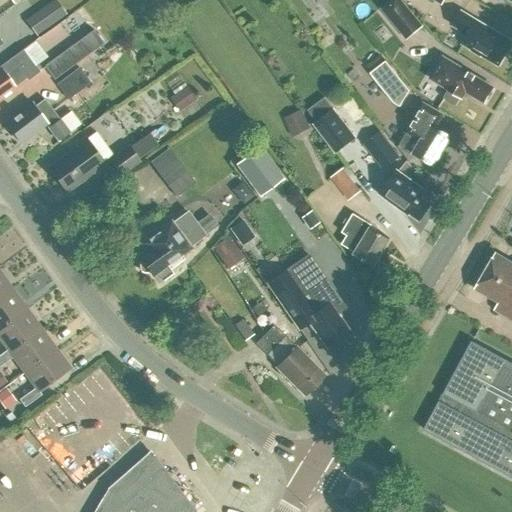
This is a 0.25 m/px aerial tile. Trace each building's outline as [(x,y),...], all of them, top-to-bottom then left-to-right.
[(36,35),(66,14),(55,0),(53,0),(25,20),(36,35)] [(390,0),(380,8),(406,41),(424,27),(402,0),(390,0)] [(75,42),(94,28),(80,9),(61,23),(75,42)] [(499,66),(511,44),(511,41),(462,12),(453,26),(468,35),(462,44),(472,50),(471,52),(480,57),(481,55),(499,66)] [(43,65),(52,77),(110,35),(102,25),(64,52),(63,51),(43,65)] [(0,67),(0,68),(2,71),(0,72),(0,97),(26,78),(28,81),(40,72),(23,50),(0,67)] [(493,95),(492,92),(494,89),(444,59),(431,80),(448,91),(444,98),(457,106),(461,98),(463,100),(467,94),(484,104),(486,101),(489,100),(493,95)] [(410,91),(386,61),(370,74),(394,104),(400,107),(410,91)] [(56,85),(68,100),(90,83),(79,68),(56,85)] [(179,112),(196,100),(187,86),(169,98),(179,112)] [(313,124),(336,154),(357,138),(334,108),(334,109),(325,97),(308,110),(317,121),(313,124)] [(69,132),(44,99),(34,107),(31,104),(6,123),(21,144),(46,124),(49,127),(48,127),(59,140),(69,132)] [(435,127),(442,114),(422,103),(405,133),(407,134),(399,149),(413,157),(414,155),(434,166),(451,136),(435,127)] [(293,138),(311,129),(302,110),(284,119),(293,138)] [(363,144),(383,171),(401,158),(381,131),(363,144)] [(66,192),(104,164),(85,137),(72,147),(73,149),(48,168),(66,192)] [(255,143),(233,159),(257,191),(279,175),(255,143)] [(128,145),(108,160),(120,176),(140,161),(128,145)] [(361,192),(343,168),(331,177),(349,201),(361,192)] [(409,214),(419,222),(431,205),(421,198),(425,192),(397,171),(379,194),(408,215),(409,214)] [(187,172),(167,186),(176,198),(195,183),(187,172)] [(243,204),(253,196),(241,182),(231,190),(243,204)] [(187,211),(165,227),(144,243),(149,250),(139,257),(140,258),(137,265),(138,269),(141,273),(145,274),(150,273),(151,274),(164,264),(168,270),(184,258),(180,253),(204,235),(217,226),(208,214),(196,223),(187,211)] [(390,240),(371,227),(372,225),(353,214),(342,232),(347,236),(342,244),(355,253),(354,255),(373,266),(390,240)] [(241,246),(254,237),(242,220),(229,229),(241,246)] [(230,234),(211,247),(226,269),(245,257),(230,234)] [(511,320),(511,263),(497,255),(477,289),(500,303),(495,311),(511,320)] [(0,299),(14,290),(0,271),(0,299)] [(327,349),(349,333),(330,306),(339,300),(320,274),(280,303),(295,326),(306,318),(327,349)] [(0,329),(28,309),(14,290),(0,299),(0,329)] [(42,329),(28,309),(0,329),(0,340),(6,349),(9,353),(42,329)] [(244,340),(253,334),(242,319),(234,325),(244,340)] [(273,327),(268,332),(270,335),(268,339),(300,371),(298,374),(312,388),(324,375),(296,348),(295,349),(273,327)] [(56,348),(42,329),(9,353),(6,349),(0,353),(0,365),(12,357),(23,372),(56,348)] [(270,335),(268,332),(256,344),(278,365),(276,368),(304,395),(312,388),(298,374),(300,371),(268,339),(270,335)] [(511,361),(473,340),(444,393),(424,430),(511,477),(511,361)] [(71,368),(56,348),(23,372),(34,387),(19,399),(24,406),(41,394),(39,391),(71,368)] [(0,403),(5,410),(15,402),(6,388),(0,392),(0,403)] [(194,511),(150,452),(104,493),(92,511),(194,511)]
